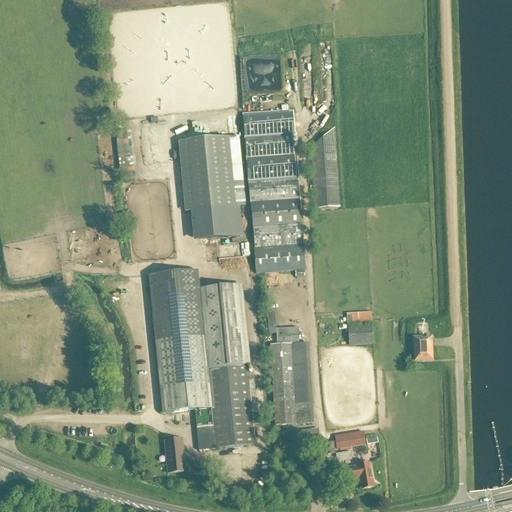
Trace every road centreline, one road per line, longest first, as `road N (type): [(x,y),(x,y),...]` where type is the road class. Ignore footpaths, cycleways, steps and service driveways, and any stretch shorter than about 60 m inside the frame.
road 1 (track): [(446,0),(457,327)]
road 2 (primary): [(1,457),(165,511)]
